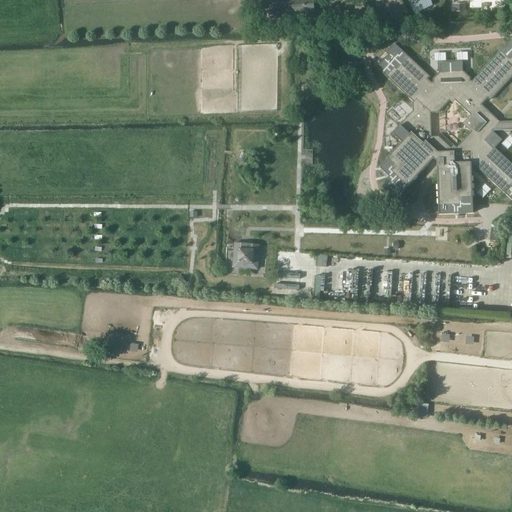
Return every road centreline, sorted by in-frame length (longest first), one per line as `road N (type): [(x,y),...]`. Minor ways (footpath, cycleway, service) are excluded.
road 1 (track): [(192,276),(450,301),(511,264)]
road 2 (track): [(264,228),(481,233),(495,208)]
road 3 (track): [(189,288),(191,219),(213,220),(214,206),(120,206)]
road 4 (track): [(0,259),(85,269),(190,266)]
road 5 (track): [(159,367),(0,347)]
road 6 (track): [(268,245),(372,252),(398,231)]
road 7 (track): [(246,223),(250,197),(236,174),(242,151),(298,159)]
road 8 (track): [(120,206),(0,209)]
